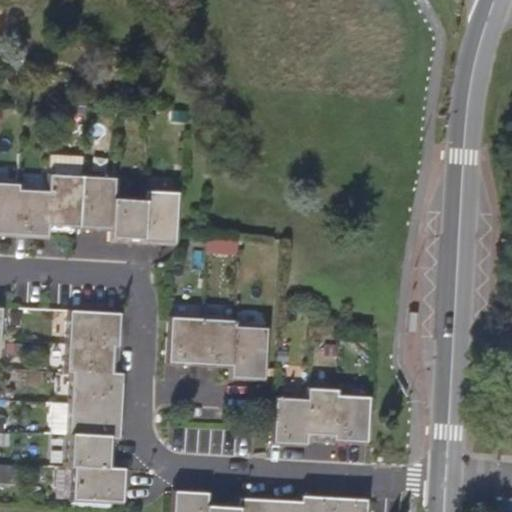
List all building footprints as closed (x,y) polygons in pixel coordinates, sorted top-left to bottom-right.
[(84,100),(74,100),(74,114),(83,114),(84,100)] [(135,111),(121,111),(120,121),(135,122),(135,111)] [(184,113),(171,112),(171,123),(184,123),(184,113)] [(77,228),(80,175),(81,158),(71,157),(70,161),(48,161),(47,185),(45,226),(77,228)] [(77,228),(109,229),(112,189),(112,177),(80,175),(77,228)] [(0,235),(14,236),(17,183),(0,182),(0,235)] [(43,238),(45,226),(47,185),(17,183),(14,236),(43,238)] [(112,189),(109,229),(109,242),(140,244),(143,191),(112,189)] [(172,245),(175,193),(143,191),(140,244),(172,245)] [(237,241),(205,240),(204,254),(236,255),(237,241)] [(118,314),(66,311),(64,343),(117,346),(118,314)] [(165,363),(198,365),(201,320),(168,318),(165,363)] [(231,367),(233,327),(233,322),(201,320),(198,365),(231,367)] [(262,380),(264,328),(233,327),(231,367),(231,379),(262,380)] [(115,373),(117,346),(64,343),(63,371),(67,371),(115,373)] [(120,374),(115,373),(67,371),(66,403),(119,406),(120,374)] [(306,387),(305,398),(303,439),(331,440),(335,395),(335,389),(306,387)] [(363,442),(366,396),(335,395),(331,440),(363,442)] [(302,446),(303,439),(305,398),(274,397),(271,444),(302,446)] [(64,435),(66,403),(50,402),(48,434),(64,435)] [(117,439),(119,406),(66,403),(64,435),(111,437),(117,439)] [(109,469),(111,437),(64,435),(62,467),(70,467),(109,469)] [(9,466),(0,465),(0,481),(9,482),(9,466)] [(68,499),(121,502),(123,470),(109,469),(70,467),(68,499)] [(204,492),(171,491),(170,511),(202,511),(203,503),(204,492)] [(329,511),(331,497),(300,496),(298,500),(298,511),(329,511)] [(235,497),(235,505),(234,511),(266,511),(268,499),(235,497)] [(361,511),(362,499),(360,499),(331,497),(329,511),(361,511)] [(298,511),(298,500),(268,499),(266,511),(298,511)] [(234,511),(235,505),(203,503),(202,511),(234,511)]
